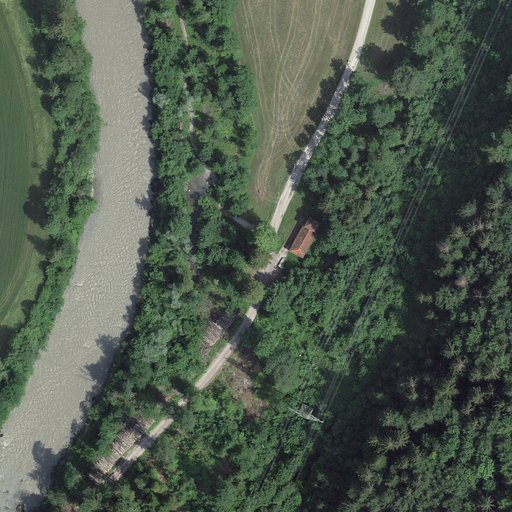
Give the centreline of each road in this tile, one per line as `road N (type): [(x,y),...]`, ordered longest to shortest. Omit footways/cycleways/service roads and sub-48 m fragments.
road 1 (track): [(272,230),(258,300),(211,369),(85,511)]
road 2 (track): [(370,0),(353,61),(272,230)]
